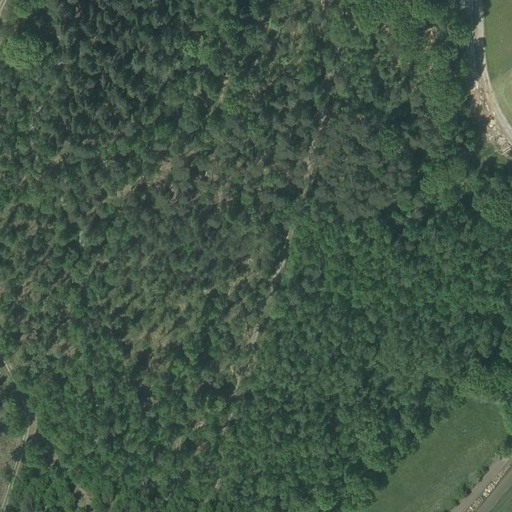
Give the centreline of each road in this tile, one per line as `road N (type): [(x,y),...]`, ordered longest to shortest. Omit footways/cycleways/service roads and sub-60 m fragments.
road 1 (unknown): [(145,511),(180,483),(182,437),(233,377),(240,298),(268,222),(258,170),(207,102),(202,74),(227,0)]
road 2 (track): [(348,0),(291,230),(194,511)]
road 3 (track): [(0,505),(21,402),(0,364)]
road 4 (track): [(511,136),(484,85),(477,0)]
